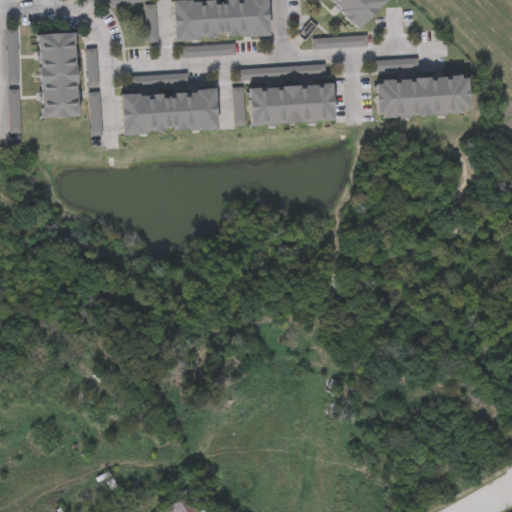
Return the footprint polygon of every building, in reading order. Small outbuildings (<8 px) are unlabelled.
[(174,1),(221,0),(268,0),(270,39),(175,41),(174,1)] [(360,32),(327,0),(382,0),(387,4),(360,32)] [(41,121),(39,36),(76,35),(79,120),(41,121)] [(377,82),(469,78),(471,116),(378,120),(377,82)] [(335,124),(250,128),(248,91),(333,86),(335,124)] [(121,97),(217,93),(218,133),(123,137),(121,97)] [(156,511),(199,490),(210,511),(156,511)]
